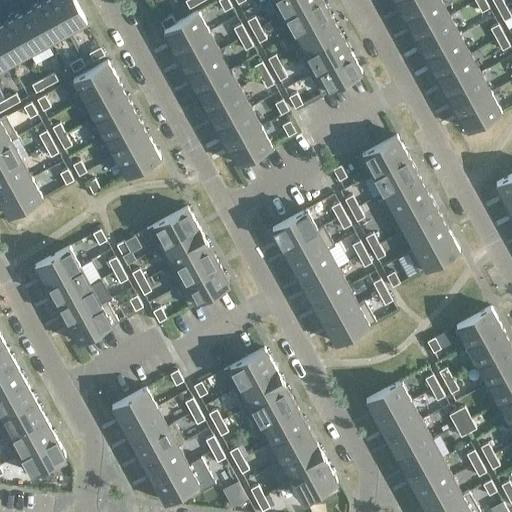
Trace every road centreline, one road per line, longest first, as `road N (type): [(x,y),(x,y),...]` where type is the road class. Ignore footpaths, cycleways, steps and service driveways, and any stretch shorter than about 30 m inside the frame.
road 1 (residential): [(363,511),(367,476),(108,0)]
road 2 (residential): [(511,278),(358,0)]
road 3 (residential): [(0,268),(94,441),(84,511)]
